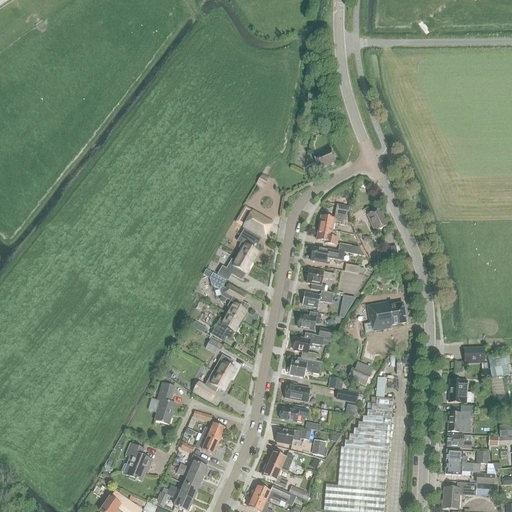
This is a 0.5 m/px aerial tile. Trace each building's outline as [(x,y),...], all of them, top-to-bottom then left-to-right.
[(0,0),(0,8),(12,0),(0,0)] [(319,169),(335,162),(329,149),(313,157),(319,169)] [(309,174),(316,170),(314,165),(307,168),(309,174)] [(267,179),(260,175),(255,185),(262,189),(267,179)] [(271,224),(252,213),(245,209),(237,223),(244,227),(243,228),(244,229),(237,241),(241,244),(238,248),(242,250),(238,256),(252,264),(258,253),(252,250),(259,237),(263,239),(271,224)] [(333,224),(345,226),(347,213),(347,212),(335,210),(334,219),(321,217),(318,229),(332,231),(333,224)] [(375,232),(387,226),(380,210),(367,216),(375,232)] [(330,240),(332,231),(318,229),(316,241),(329,243),(329,245),(336,247),(337,241),(330,240)] [(358,248),(351,247),(339,245),(338,252),(344,253),(358,255),(363,256),(358,248)] [(344,253),(338,252),(328,250),(328,252),(313,249),(310,261),(325,264),(326,259),(343,262),(344,253)] [(398,262),(396,252),(375,255),(377,265),(398,262)] [(242,281),(252,264),(238,256),(235,262),(231,260),(226,269),(222,267),(217,275),(228,281),(231,275),(242,281)] [(359,267),(345,265),(343,272),(357,275),(359,267)] [(325,287),(321,286),(322,279),(334,281),(335,275),(323,273),(309,270),(306,283),(311,284),(310,290),(321,292),(323,293),(324,292),(325,287)] [(245,295),(228,285),(226,289),(222,287),(226,281),(212,274),(209,279),(210,287),(218,291),(221,296),(230,302),(227,307),(231,309),(227,315),(240,323),(247,312),(246,312),(249,307),(241,302),(245,295)] [(333,294),(324,292),(323,293),(321,292),(320,296),(319,295),(319,296),(313,295),(313,296),(304,294),(302,306),(308,307),(308,308),(317,309),(319,302),(331,304),(333,294)] [(343,296),(341,306),(350,308),(355,299),(343,296)] [(391,326),(406,324),(403,304),(388,306),(388,303),(367,307),(369,324),(371,324),(372,332),(392,329),(391,326)] [(320,316),(316,316),(316,314),(309,313),(308,316),(306,316),(306,317),(300,316),(298,328),(313,332),(315,325),(319,326),(320,316)] [(234,334),(240,323),(227,315),(224,321),(220,319),(211,336),(222,342),(225,337),(230,341),(234,334)] [(205,328),(198,324),(196,329),(203,333),(205,328)] [(334,332),(318,329),(317,337),(329,339),(334,332)] [(296,339),(293,351),(302,353),(301,359),(315,362),(317,355),(308,354),(310,345),(322,347),(324,339),(316,337),(316,336),(305,334),(304,340),(296,339)] [(222,346),(209,339),(204,349),(216,356),(222,346)] [(483,364),(483,348),(462,349),(463,365),(483,364)] [(508,375),(504,354),(486,357),(490,379),(508,375)] [(216,374),(230,382),(236,371),(230,367),(233,362),(222,356),(213,372),(216,374)] [(289,375),(304,378),(305,371),(309,372),(308,373),(319,375),(321,364),(298,359),(297,363),(291,362),(289,375)] [(369,376),(351,368),(346,379),(364,387),(369,376)] [(170,379),(173,374),(167,370),(164,375),(170,379)] [(488,370),(480,370),(480,381),(490,381),(488,370)] [(223,392),(230,382),(216,374),(213,380),(209,378),(204,387),(198,384),(193,392),(211,402),(215,394),(218,389),(223,392)] [(342,381),(329,378),(327,388),(337,391),(340,391),(342,381)] [(466,382),(461,382),(450,381),(449,403),(465,404),(466,382)] [(175,405),(170,403),(175,388),(162,384),(157,401),(160,402),(154,421),(169,426),(175,405)] [(310,389),(296,387),(295,388),(286,386),(284,399),(300,402),(307,403),(310,389)] [(356,405),(358,395),(340,391),(337,391),(336,401),(356,405)] [(330,511),(383,511),(385,491),(393,400),(376,399),(376,405),(372,405),(371,411),(367,411),(366,417),(362,417),(362,423),(358,423),(357,429),(353,429),(353,435),(349,435),(348,441),(344,441),(344,448),(341,448),(337,486),(326,485),(323,511),(330,511)] [(469,418),(470,418),(474,418),(475,408),(460,407),(460,413),(448,413),(447,433),(459,433),(468,434),(469,418)] [(296,423),(297,416),(307,418),(308,412),(290,408),(289,411),(282,409),(280,420),(296,423)] [(211,417),(193,412),(192,418),(209,423),(211,417)] [(195,420),(190,418),(186,429),(190,431),(195,420)] [(320,426),(305,423),(304,429),(318,432),(320,426)] [(202,435),(219,443),(225,430),(213,424),(210,431),(205,428),(202,435)] [(192,433),(185,430),(181,437),(189,441),(192,433)] [(301,433),(294,431),(294,433),(278,430),(275,443),(291,446),(293,438),(300,439),(304,440),(305,434),(301,433)] [(302,430),(301,433),(305,434),(304,440),(300,439),(309,441),(310,431),(302,430)] [(213,456),(219,443),(202,435),(199,442),(204,444),(201,451),(213,456)] [(471,437),(463,436),(447,436),(446,448),(470,449),(471,437)] [(497,447),(498,438),(488,438),(488,447),(497,447)] [(187,442),(181,439),(177,448),(179,449),(190,454),(193,449),(185,445),(187,442)] [(323,457),(325,443),(314,441),(311,455),(323,457)] [(148,471),(152,461),(141,457),(144,450),(131,444),(126,456),(132,459),(129,467),(124,465),(121,473),(126,475),(126,476),(141,482),(146,470),(148,471)] [(462,458),(462,452),(446,451),(446,463),(463,464),(463,462),(466,463),(465,464),(466,464),(467,459),(462,458)] [(288,473),(292,465),(295,459),(287,455),(286,458),(273,452),(272,456),(270,456),(267,464),(281,470),(288,473)] [(487,453),(476,452),(475,464),(486,465),(487,465),(487,453)] [(466,464),(465,464),(466,463),(463,462),(463,464),(446,463),(445,475),(461,476),(461,472),(472,473),(473,465),(466,464)] [(202,480),(207,469),(194,463),(190,470),(179,465),(178,469),(202,480)] [(277,477),(281,470),(267,464),(263,472),(264,473),(263,477),(275,482),(274,485),(285,489),(287,483),(283,481),(284,480),(277,477)] [(496,476),(492,465),(487,465),(486,465),(486,475),(493,475),(496,476)] [(197,491),(202,480),(178,469),(176,474),(186,479),(184,485),(197,491)] [(101,478),(107,481),(110,475),(104,472),(101,478)] [(480,485),(493,486),(493,475),(486,475),(475,474),(475,484),(480,485)] [(476,485),(469,484),(457,484),(456,489),(444,488),(443,510),(458,511),(459,496),(475,497),(476,485)] [(192,502),(197,491),(184,485),(181,491),(170,486),(168,491),(192,502)] [(493,486),(480,485),(476,485),(475,497),(496,498),(496,486),(493,486)] [(290,495),(282,492),(273,487),(270,492),(256,486),(251,497),(266,503),(268,504),(270,500),(279,504),(280,502),(286,504),(290,495)] [(304,493),(291,487),(288,494),(301,500),(304,493)] [(185,511),(187,511),(192,502),(168,491),(166,495),(177,500),(174,507),(185,511)] [(161,493),(159,493),(154,504),(163,508),(168,497),(166,495),(161,494),(161,493)] [(122,511),(140,511),(141,511),(118,495),(113,502),(110,499),(100,511),(114,511),(117,508),(122,511)] [(271,511),(263,508),(266,503),(251,497),(246,508),(256,511),(271,511)]
